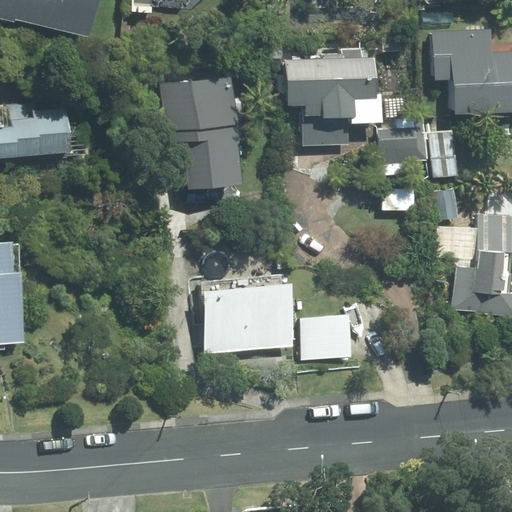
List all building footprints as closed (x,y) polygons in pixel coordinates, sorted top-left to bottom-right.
[(0,0),(0,17),(73,35),(81,0),(0,0)] [(481,28),(423,30),(425,78),(440,78),(441,112),(511,109),(511,48),(482,50),(481,28)] [(364,55),(275,59),(276,103),(292,103),(294,146),(343,144),(341,97),(366,96),(364,55)] [(222,75),(150,81),(156,141),(171,140),(175,185),(225,181),(222,141),(227,141),(222,75)] [(0,154),(54,150),(50,107),(19,109),(19,116),(0,117),(0,154)] [(417,125),(370,127),(371,161),(418,159),(417,125)] [(445,131),(419,132),(421,176),(447,175),(445,131)] [(407,190),(376,189),(375,208),(406,209),(407,190)] [(506,214),(472,213),(470,250),(466,250),(466,267),(448,266),(447,310),(510,313),(511,292),(503,291),(506,214)] [(0,340),(13,340),(7,270),(0,270),(0,340)] [(276,281),(187,290),(194,352),(283,343),(276,281)] [(337,313),(291,317),(295,359),(341,355),(337,313)]
